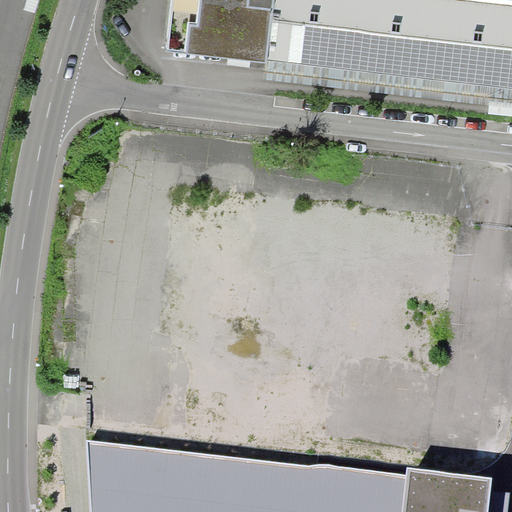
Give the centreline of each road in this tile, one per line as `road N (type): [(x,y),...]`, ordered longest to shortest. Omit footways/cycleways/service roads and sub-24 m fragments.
road 1 (unclassified): [(54,90),(511,134)]
road 2 (secondary): [(9,511),(12,335),(54,90)]
